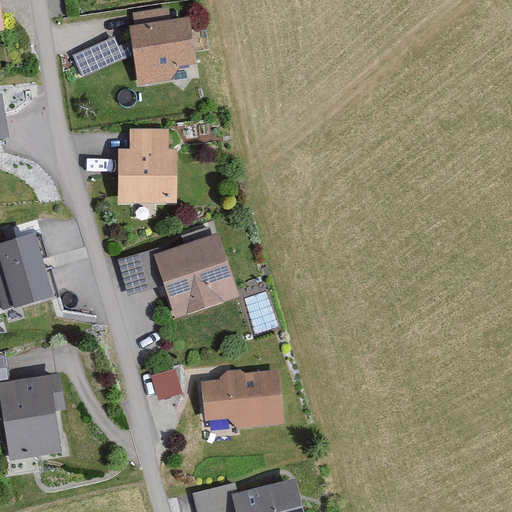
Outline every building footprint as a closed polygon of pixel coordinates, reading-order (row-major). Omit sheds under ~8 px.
[(134,90),(171,86),(178,70),(193,68),(187,24),(168,26),(166,13),(132,17),(134,30),(128,31),(134,90)] [(80,71),(123,55),(116,34),(73,50),(80,71)] [(0,138),(9,137),(2,94),(0,94),(0,138)] [(166,154),(166,134),(128,133),(127,155),(117,154),(116,209),(174,210),(175,154),(166,154)] [(237,304),(216,239),(206,242),(203,233),(180,240),(183,249),(160,257),(158,251),(117,264),(128,300),(162,289),(173,324),(237,304)] [(0,288),(6,311),(53,297),(35,234),(0,243),(0,288)] [(179,400),(173,375),(150,381),(156,405),(179,400)] [(224,377),(217,388),(200,389),(202,426),(225,424),(238,435),(281,432),(278,379),(241,381),(241,376),(224,377)] [(56,378),(0,387),(0,422),(7,463),(58,455),(52,415),(61,414),(56,378)] [(297,511),(292,487),(236,500),(233,489),(192,499),(195,511),(297,511)]
